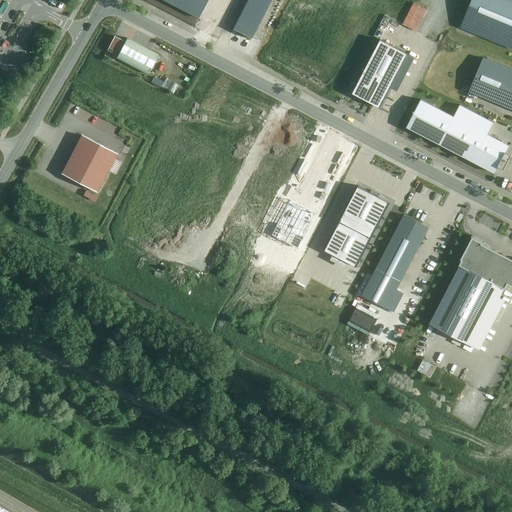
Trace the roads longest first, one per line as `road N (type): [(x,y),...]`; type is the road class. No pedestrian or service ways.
road 1 (track): [(0,256),(487,511)]
road 2 (residential): [(104,4),(511,213)]
road 3 (residential): [(0,186),(104,4)]
